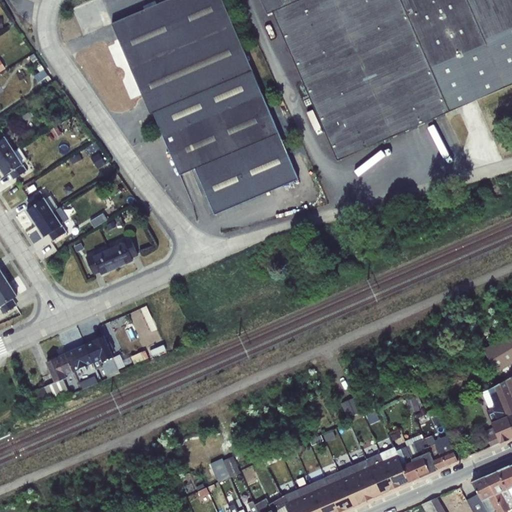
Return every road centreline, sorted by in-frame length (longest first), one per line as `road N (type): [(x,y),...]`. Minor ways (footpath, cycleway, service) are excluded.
road 1 (unclassified): [(202,256),(511,165)]
road 2 (residential): [(52,0),(54,54),(202,256)]
road 3 (residential): [(511,451),(372,511)]
road 4 (residential): [(202,256),(68,318)]
road 5 (residential): [(68,318),(0,216)]
